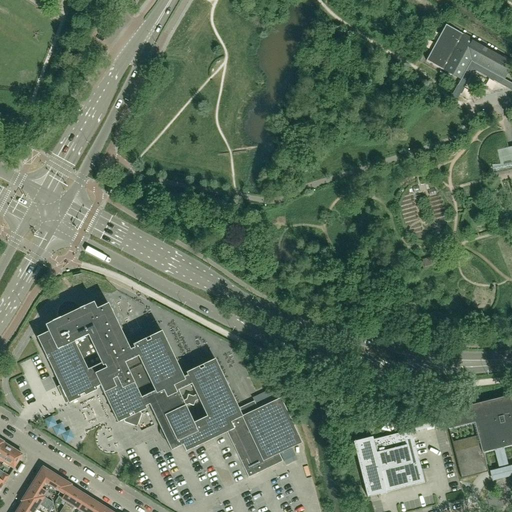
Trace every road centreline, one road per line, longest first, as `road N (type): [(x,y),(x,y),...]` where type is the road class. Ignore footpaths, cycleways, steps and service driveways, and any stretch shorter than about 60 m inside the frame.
road 1 (secondary): [(50,229),(280,341),(373,365),(440,362)]
road 2 (secondary): [(440,362),(310,327),(62,206)]
road 3 (secondary): [(137,40),(38,193)]
road 4 (secondary): [(62,206),(147,45)]
